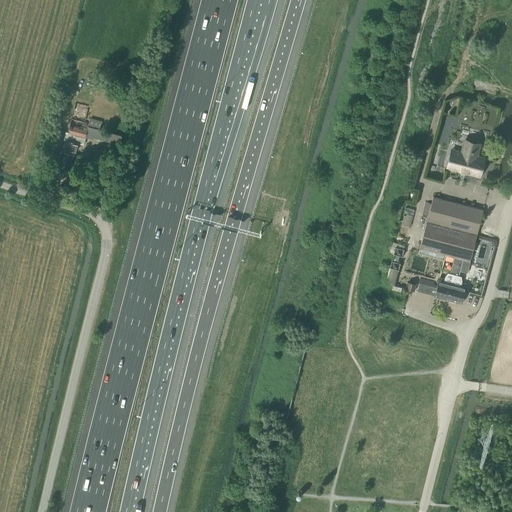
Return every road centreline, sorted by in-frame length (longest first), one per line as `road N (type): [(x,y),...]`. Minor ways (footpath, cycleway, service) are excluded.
road 1 (motorway): [(162,511),(214,290),(298,0)]
road 2 (motorway): [(131,511),(210,180),(263,0)]
road 3 (motorway): [(219,0),(87,511)]
road 4 (unclassified): [(42,511),(105,240),(89,212),(0,182)]
road 5 (unclassified): [(422,511),(468,332),(484,309),(511,208)]
